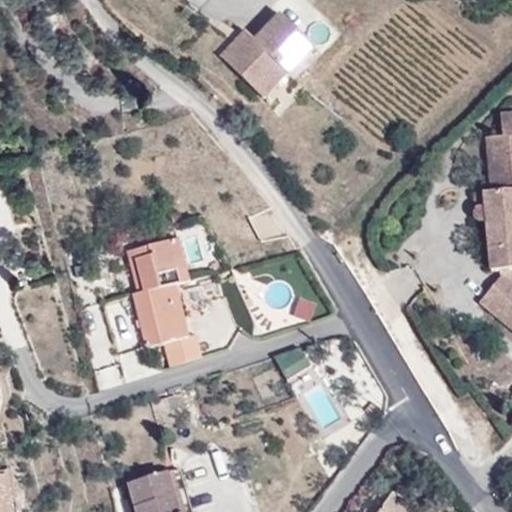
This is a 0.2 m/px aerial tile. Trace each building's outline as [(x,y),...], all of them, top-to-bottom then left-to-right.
[(223,58),(256,91),(280,68),(287,75),(289,78),(316,50),(283,17),(257,43),(247,33),(223,58)] [(280,68),(256,91),(264,99),(287,75),(280,68)] [(483,196),(489,276),(511,273),(511,115),(501,116),(503,139),(486,140),(491,195),(483,196)] [(175,286),(183,284),(178,262),(186,260),(180,241),(129,253),(136,284),(143,282),(145,294),(168,288),(175,286)] [(183,284),(191,282),(186,260),(178,262),(183,284)] [(511,286),(503,279),(479,306),(511,333),(511,286)] [(177,320),(183,318),(175,286),(168,288),(177,320)] [(170,370),(200,360),(195,336),(188,338),(183,318),(177,320),(168,288),(145,294),(135,297),(148,349),(163,345),(170,370)] [(160,427),(171,423),(164,400),(153,404),(160,427)] [(131,485),(138,511),(193,511),(182,471),(131,485)] [(8,511),(5,477),(0,478),(0,511),(8,511)] [(418,511),(391,494),(379,511),(418,511)]
